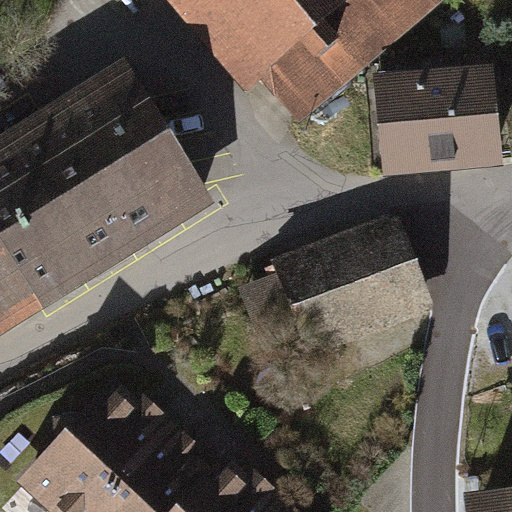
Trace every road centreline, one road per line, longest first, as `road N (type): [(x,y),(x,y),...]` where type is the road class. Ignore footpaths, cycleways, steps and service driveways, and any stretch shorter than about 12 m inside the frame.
road 1 (residential): [(289,215),(0,357)]
road 2 (residential): [(289,215),(266,141),(88,5)]
road 3 (residential): [(469,217),(443,379),(436,511)]
road 4 (residential): [(469,217),(400,192),(289,215)]
